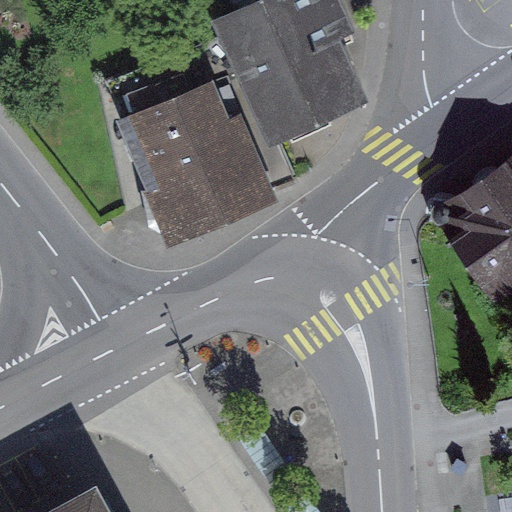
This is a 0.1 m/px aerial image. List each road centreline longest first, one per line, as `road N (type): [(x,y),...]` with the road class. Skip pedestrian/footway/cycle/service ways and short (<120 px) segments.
road 1 (secondary): [(302,280),(332,299),(364,359),(381,511)]
road 2 (residential): [(302,280),(339,218),(443,133)]
road 3 (tertiary): [(118,347),(0,179)]
road 4 (secondary): [(118,347),(237,287),(302,280)]
road 5 (residential): [(443,133),(423,87),(424,0)]
road 6 (track): [(511,419),(378,451)]
road 7 (secondary): [(0,411),(118,347)]
